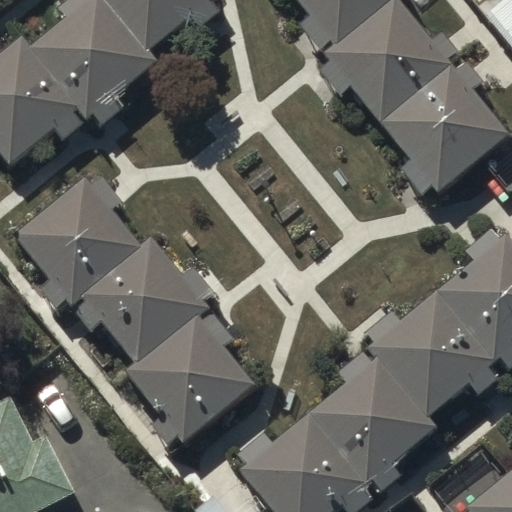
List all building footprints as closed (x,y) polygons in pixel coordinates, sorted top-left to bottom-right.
[(208,0),(72,0),(56,14),(65,23),(29,52),(20,41),(0,58),(0,157),(10,168),(52,133),(61,143),(91,118),(102,130),(123,112),(112,98),(154,63),(147,55),(189,20),(198,30),(219,13),(208,0)] [(292,0),(308,19),(295,29),(326,67),(318,74),(340,101),(352,92),(409,162),(397,172),(419,199),(431,190),(436,197),(479,162),(506,196),(511,191),(511,138),(508,142),(469,94),(479,86),(464,66),(454,74),(446,64),(453,59),(435,37),(429,42),(394,0),(292,0)] [(81,183),(13,237),(51,285),(41,293),(56,311),(64,304),(90,338),(104,327),(135,366),(122,377),(158,422),(149,429),(166,451),(178,442),(182,449),(257,390),(227,351),(238,342),(207,304),(214,299),(192,271),(180,281),(147,240),(133,251),(104,216),(115,207),(96,183),(87,190),(81,183)] [(511,248),(505,240),(500,244),(492,234),(465,256),(473,265),(400,325),(390,313),(364,334),(372,344),(335,374),(343,384),(272,442),(264,433),(235,457),(243,466),(235,473),(239,478),(197,511),(263,511),(269,508),(271,511),(333,511),(342,506),(346,511),(357,511),(371,502),(362,491),(373,482),(382,493),(400,479),(389,466),(434,429),(426,420),(467,386),(477,398),(499,380),(489,369),(498,361),(508,372),(511,368),(511,248)] [(0,511),(43,511),(74,497),(45,438),(30,445),(8,400),(0,403),(0,511)] [(511,511),(511,471),(465,511),(511,511)]
